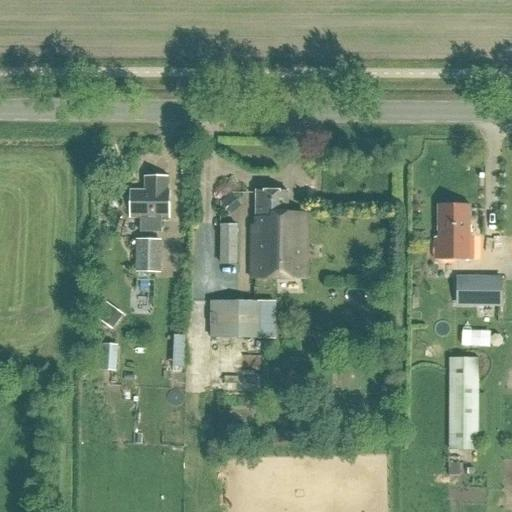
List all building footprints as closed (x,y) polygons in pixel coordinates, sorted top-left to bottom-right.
[(169,218),(170,190),(167,190),(167,177),(146,176),(146,190),(130,190),(130,198),(127,198),(125,200),(124,204),(124,208),(125,212),(131,214),(131,219),(141,219),(141,233),(159,233),(160,218),(169,218)] [(238,215),(254,203),(245,191),(229,203),(238,215)] [(309,281),(309,215),(290,215),(290,193),(257,192),(257,225),(254,225),(254,280),(309,281)] [(472,238),(472,212),(441,212),(441,237),(437,237),(437,261),(475,261),(475,238),(472,238)] [(220,274),(239,274),(239,227),(220,227),(220,274)] [(161,274),(162,242),(137,241),(136,274),(161,274)] [(503,308),(503,278),(458,278),(457,308),(503,308)] [(103,307),(96,317),(113,329),(123,313),(112,306),(106,302),(103,307)] [(268,340),(268,302),(211,302),(211,339),(268,340)] [(128,370),(129,341),(109,340),(108,369),(128,370)] [(274,354),(250,354),(250,369),(274,369),(274,354)] [(450,359),(451,450),(481,450),(480,359),(450,359)] [(261,395),(239,396),(239,405),(261,404),(261,395)] [(292,433),(298,416),(285,411),(279,429),(292,433)]
